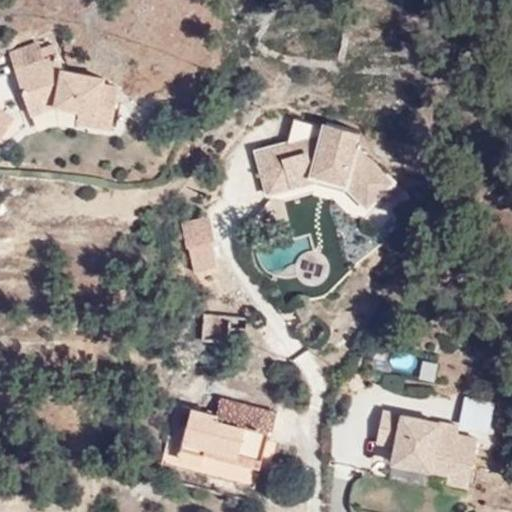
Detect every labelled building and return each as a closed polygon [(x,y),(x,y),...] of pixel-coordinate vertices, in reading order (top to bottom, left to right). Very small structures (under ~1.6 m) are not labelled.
[(52,65),(48,52),(47,47),(17,56),(23,75),(52,65)] [(48,52),(52,65),(23,75),(37,117),(68,107),(86,111),(103,115),(100,129),(117,133),(125,94),(108,90),(110,81),(72,73),(63,48),(48,52)] [(0,103),(0,139),(3,141),(15,110),(0,103)] [(249,143),(258,184),(281,179),(276,158),(280,158),(283,150),(301,155),(306,170),(312,168),(335,175),(360,198),(385,173),(361,150),(346,145),(352,125),(318,115),(317,119),(286,110),(278,140),(271,138),(249,143)] [(86,111),(84,126),(100,129),(103,115),(86,111)] [(280,158),(276,158),(281,179),(306,170),(301,155),(283,150),(280,158)] [(384,201),(366,217),(377,228),(394,212),(384,201)] [(210,215),(189,220),(193,244),(215,238),(210,215)] [(414,370),(415,353),(392,351),(390,368),(414,370)] [(233,422),(208,417),(202,444),(205,445),(202,460),(226,466),(229,453),(281,467),(293,417),(237,405),(233,422)] [(389,427),(407,431),(406,439),(403,455),(459,466),(457,474),(479,478),(488,432),(467,427),(469,419),(393,405),(389,427)] [(407,431),(389,427),(387,435),(406,439),(407,431)]
